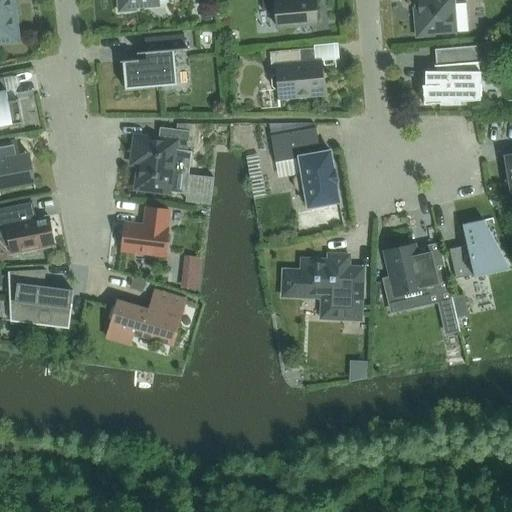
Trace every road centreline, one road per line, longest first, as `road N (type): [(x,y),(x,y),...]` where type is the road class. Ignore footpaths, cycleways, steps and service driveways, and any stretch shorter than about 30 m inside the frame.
road 1 (residential): [(78,185),(58,0)]
road 2 (residential): [(367,0),(377,119),(419,163)]
